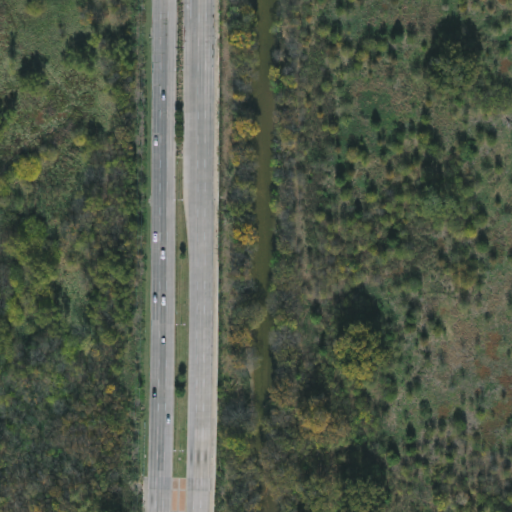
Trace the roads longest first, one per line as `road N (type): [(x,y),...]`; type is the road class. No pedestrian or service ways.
road 1 (primary): [(163,0),(162,490)]
road 2 (primary): [(203,489),(205,55)]
